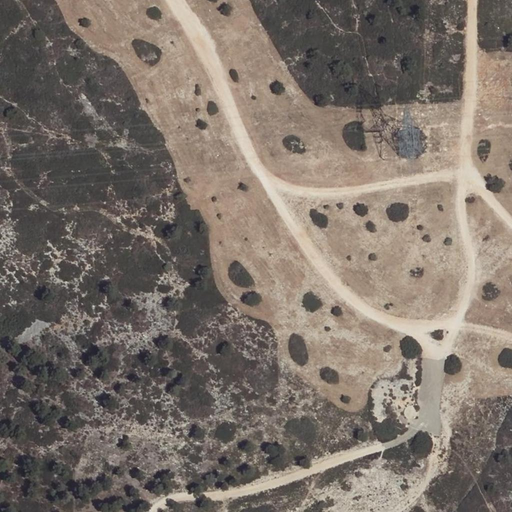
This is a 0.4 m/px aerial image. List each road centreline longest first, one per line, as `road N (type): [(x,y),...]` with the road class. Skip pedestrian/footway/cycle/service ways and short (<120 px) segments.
road 1 (track): [(171,0),(203,49),(262,177),(332,276),(396,313),(433,315),(456,297)]
road 2 (track): [(440,360),(421,417),(377,442),(280,479),(219,493),(177,492),(147,511)]
road 3 (track): [(393,511),(419,490),(443,433),(440,360)]
road 4 (track): [(456,297),(463,166)]
